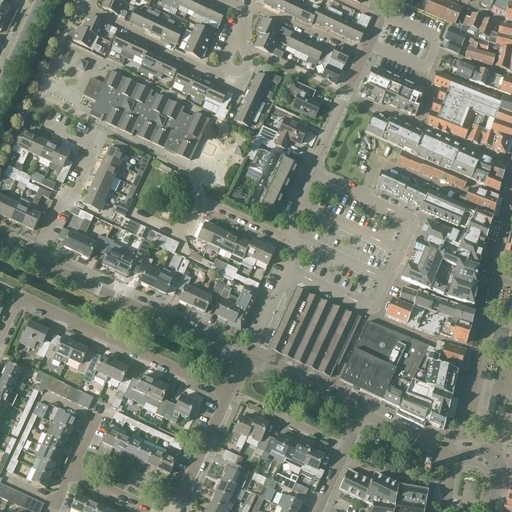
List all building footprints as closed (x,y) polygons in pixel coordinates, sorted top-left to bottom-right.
[(117,0),(106,0),(102,9),(119,17),(119,16),(125,19),(128,14),(121,11),(124,4),(125,4),(117,0)] [(165,6),(171,9),(175,0),(163,0),(162,4),(165,6)] [(179,7),(189,11),(194,0),(175,0),(171,9),(177,12),(179,7)] [(205,3),(198,0),(194,0),(189,11),(194,14),(192,19),(202,23),(210,7),(205,4),(205,3)] [(276,9),(281,11),(286,0),(267,0),(265,5),(276,10),(276,9)] [(285,14),(296,19),(302,7),(292,2),(293,0),(286,0),(281,11),(286,13),(285,14)] [(501,47),(511,49),(511,27),(500,24),(498,35),(491,32),(494,24),(483,19),(473,15),(471,19),(467,18),(463,27),(460,25),(459,27),(456,25),(463,9),(441,0),(429,0),(424,13),(452,25),(450,28),(451,28),(467,36),(479,42),(489,44),(501,48),(501,47)] [(486,11),(491,13),(497,0),(483,0),(481,6),(487,8),(486,11)] [(511,6),(508,6),(508,3),(500,0),(497,0),(491,13),(505,21),(511,22),(511,6)] [(0,17),(4,20),(10,8),(0,3),(0,17)] [(312,25),(313,23),(319,10),(320,9),(314,6),(311,11),(302,7),(296,19),(306,24),(307,23),(312,25)] [(210,7),(202,23),(208,26),(218,31),(226,13),(215,8),(215,9),(210,7)] [(324,27),(329,29),(337,12),(327,8),(325,13),(319,10),(313,23),(324,28),(324,27)] [(141,28),(146,30),(154,13),(148,11),(145,16),(136,11),(130,24),(141,29),(141,28)] [(333,32),(344,37),(350,24),(340,20),(343,15),(337,12),(329,29),(334,31),(333,32)] [(161,39),(161,38),(161,37),(167,26),(166,26),(157,21),(160,16),(154,13),(146,30),(151,33),(150,33),(161,39)] [(350,24),(344,37),(354,42),(355,41),(360,43),(371,19),(361,15),(358,22),(362,24),(359,29),(350,24)] [(115,36),(117,31),(89,17),(83,30),(99,38),(103,30),(115,36)] [(161,37),(161,38),(166,40),(166,41),(177,46),(182,33),(173,28),(175,23),(169,20),(166,26),(167,26),(161,37)] [(257,33),(261,35),(274,41),(274,40),(277,33),(284,36),(286,31),(280,28),(263,20),(257,33)] [(186,32),(184,37),(207,47),(213,34),(196,27),(193,35),(186,32)] [(83,30),(79,28),(73,42),(93,51),(100,54),(100,53),(102,49),(96,46),(99,38),(83,30)] [(447,51),(458,56),(465,41),(467,36),(451,28),(450,29),(448,30),(447,33),(448,35),(445,41),(450,44),(447,51)] [(120,56),(126,59),(134,42),(129,40),(130,39),(119,34),(113,47),(123,51),(120,56)] [(274,41),(261,35),(255,48),(271,55),(281,60),(284,54),(274,50),(278,42),(274,40),(274,41)] [(294,57),(300,60),(308,43),(303,41),(304,40),(293,35),(287,48),(297,52),(294,57)] [(486,53),(477,51),(479,42),(467,36),(465,41),(471,44),(469,48),(466,59),(482,65),(492,67),(495,56),(486,53)] [(207,47),(184,37),(182,42),(188,45),(184,53),(201,60),(207,47)] [(134,57),(144,61),(148,52),(150,49),(139,44),(139,45),(134,42),(126,59),(132,62),(134,57)] [(488,48),(500,51),(501,48),(489,44),(479,42),(477,51),(486,53),(488,48)] [(308,43),(300,60),(306,63),(309,58),(318,62),(320,59),(322,54),(324,50),(313,44),(313,45),(308,43)] [(495,68),(508,71),(509,63),(511,63),(511,53),(511,49),(501,47),(501,48),(500,51),(498,58),(495,68)] [(327,56),(322,54),(320,59),(341,69),(343,65),(345,66),(351,54),(337,48),(334,53),(327,56)] [(146,73),(155,77),(163,60),(158,58),(159,57),(148,52),(144,61),(142,65),(140,70),(146,73)] [(320,59),(318,62),(318,64),(322,66),(325,73),(322,79),(336,85),(341,73),(340,72),(341,69),(320,59)] [(88,64),(80,60),(76,68),(84,72),(88,64)] [(163,60),(155,77),(161,80),(164,75),(173,80),(179,67),(168,62),(168,63),(163,60)] [(456,77),(470,82),(475,70),(467,67),(461,65),(455,62),(453,66),(452,69),(458,71),(456,77)] [(421,102),(425,92),(417,88),(417,86),(382,71),(381,73),(372,69),(367,81),(365,80),(359,95),(382,105),(383,103),(416,117),(422,103),(421,102)] [(470,82),(486,87),(489,75),(480,71),(475,70),(470,82)] [(182,93),(188,96),(196,79),(191,77),(192,76),(181,71),(175,83),(185,88),(182,93)] [(153,93),(124,79),(110,72),(103,85),(91,79),(83,96),(96,102),(90,116),(132,136),(135,131),(138,133),(137,136),(190,162),(210,121),(194,114),(192,119),(182,114),(184,109),(156,96),(154,99),(150,98),(153,93)] [(450,134),(465,140),(471,127),(470,127),(475,114),(511,128),(511,115),(500,111),(503,100),(461,84),(461,82),(437,73),(432,86),(442,89),(437,101),(436,100),(426,125),(434,128),(433,129),(450,136),(450,134)] [(253,87),(251,91),(263,97),(270,82),(279,86),(282,80),(269,74),(266,79),(258,75),(253,86),(253,87)] [(485,88),(503,94),(508,80),(489,74),(489,75),(486,87),(485,88)] [(204,103),(204,102),(211,86),(212,86),(212,85),(201,80),(201,81),(196,79),(188,96),(194,99),(204,103)] [(511,81),(508,80),(503,94),(511,96),(511,81)] [(292,81),(286,95),(297,100),(293,109),(315,119),(322,105),(313,100),(316,93),(292,81)] [(211,86),(204,102),(219,109),(215,117),(224,122),(228,112),(225,111),(229,103),(224,101),(227,93),(217,87),(216,88),(212,86),(211,86)] [(246,102),(244,107),(261,115),(265,105),(260,102),(263,97),(251,91),(250,91),(245,102),(246,102)] [(511,101),(503,99),(503,100),(500,111),(511,115),(511,101)] [(261,115),(244,107),(242,111),(241,111),(239,115),(237,115),(234,121),(248,128),(251,122),(256,124),(261,115)] [(481,144),(493,149),(498,135),(511,139),(511,134),(511,128),(475,114),(470,127),(471,127),(465,140),(466,140),(466,139),(468,140),(468,141),(478,145),(479,143),(482,144),(481,144)] [(450,172),(472,181),(481,160),(460,151),(462,148),(425,132),(424,135),(391,120),(390,122),(375,115),(365,134),(383,141),(397,148),(411,155),(442,169),(450,172)] [(258,137),(264,141),(272,144),(272,145),(285,151),(290,140),(301,145),(308,130),(286,120),(279,135),(263,127),(258,137)] [(23,166),(29,154),(36,138),(24,133),(24,135),(20,133),(14,147),(24,151),(18,164),(23,166)] [(498,135),(493,149),(492,151),(506,155),(511,139),(498,135)] [(262,175),(262,176),(271,157),(259,151),(264,141),(257,137),(246,159),(253,162),(249,169),(262,175)] [(29,154),(40,159),(47,144),(36,138),(29,154)] [(40,159),(51,164),(58,149),(53,146),(53,144),(49,142),(48,144),(47,144),(40,159)] [(234,155),(242,159),(246,151),(238,147),(234,155)] [(63,151),(58,149),(51,164),(49,169),(53,171),(55,166),(62,169),(63,170),(63,169),(66,164),(67,162),(68,162),(73,153),(64,149),(63,151)] [(104,161),(120,168),(128,172),(131,166),(122,162),(125,156),(110,149),(104,161)] [(408,155),(402,152),(397,163),(404,167),(420,173),(463,189),(466,186),(469,181),(446,171),(424,163),(408,156),(408,155)] [(485,187),(489,176),(490,175),(488,175),(491,168),(492,169),(494,164),(494,163),(481,158),(481,160),(472,181),(485,187)] [(275,213),(297,168),(297,167),(284,160),(262,207),(275,213)] [(104,161),(99,172),(114,179),(120,168),(104,161)] [(142,164),(137,176),(142,178),(147,166),(142,164)] [(490,175),(489,176),(502,182),(505,168),(494,164),(492,169),(491,168),(488,175),(490,175)] [(161,166),(159,170),(170,176),(172,171),(161,166)] [(8,167),(6,172),(18,177),(20,173),(8,167)] [(4,176),(16,182),(18,177),(6,172),(4,176)] [(99,172),(94,183),(109,190),(114,179),(99,172)] [(18,177),(30,183),(31,181),(32,178),(20,173),(18,177)] [(34,173),(32,178),(31,181),(41,186),(44,180),(45,178),(34,173)] [(378,188),(396,196),(403,182),(382,173),(375,187),(378,189),(378,188)] [(137,176),(132,187),(136,189),(142,178),(137,176)] [(489,176),(485,187),(499,193),(502,182),(489,176)] [(28,187),(29,185),(30,183),(18,177),(16,182),(28,187)] [(44,180),(41,186),(53,191),(55,186),(44,180)] [(403,182),(396,196),(399,197),(398,199),(419,208),(419,209),(422,210),(423,210),(430,194),(408,184),(403,182)] [(94,183),(89,194),(104,202),(109,190),(94,183)] [(27,189),(37,194),(39,189),(29,185),(28,187),(27,189)] [(132,187),(127,198),(131,201),(136,189),(132,187)] [(39,189),(37,194),(37,195),(42,197),(48,200),(51,195),(39,189)] [(462,196),(459,204),(482,214),(486,202),(497,207),(499,198),(480,190),(478,193),(470,190),(467,198),(462,196)] [(104,202),(89,194),(83,206),(99,213),(104,202)] [(32,204),(22,226),(34,232),(41,216),(34,213),(42,197),(37,195),(32,204)] [(240,197),(237,203),(243,207),(247,200),(240,197)] [(119,202),(117,208),(128,213),(130,207),(128,206),(131,201),(127,198),(124,204),(119,202)] [(11,221),(22,226),(32,204),(21,199),(18,206),(11,221)] [(0,214),(0,215),(11,221),(18,206),(7,200),(0,214)] [(486,202),(482,214),(494,219),(494,218),(497,207),(486,202)] [(128,213),(117,208),(114,213),(125,218),(128,213)] [(63,248),(76,254),(84,237),(90,223),(91,224),(94,218),(81,212),(78,218),(84,221),(77,236),(70,233),(63,248)] [(487,240),(487,239),(467,230),(448,222),(430,215),(427,223),(420,239),(419,239),(413,254),(408,266),(402,279),(416,285),(445,298),(474,307),(477,288),(477,286),(475,285),(475,284),(475,283),(479,266),(479,264),(487,240)] [(120,230),(125,232),(130,222),(125,219),(120,230)] [(136,224),(130,222),(125,232),(131,235),(136,224)] [(131,235),(136,237),(141,227),(136,224),(131,235)] [(198,240),(209,245),(216,230),(205,224),(198,240)] [(136,237),(141,240),(147,229),(141,227),(136,237)] [(141,240),(147,242),(152,232),(147,229),(141,240)] [(209,245),(220,250),(227,235),(216,230),(209,245)] [(147,242),(152,245),(157,234),(152,232),(147,242)] [(152,245),(158,247),(163,237),(157,234),(152,245)] [(227,235),(220,250),(231,255),(239,240),(234,238),(234,236),(230,234),(229,236),(227,235)] [(93,251),(100,254),(106,240),(99,236),(95,245),(88,242),(89,239),(84,237),(76,254),(89,260),(93,251)] [(158,247),(163,250),(168,239),(163,237),(158,247)] [(163,250),(168,252),(173,242),(168,239),(163,250)] [(102,266),(115,272),(123,255),(125,250),(113,245),(114,244),(106,240),(100,254),(106,257),(102,266)] [(231,255),(243,261),(245,257),(251,243),(246,241),(244,243),(239,240),(231,255)] [(254,267),(256,262),(263,246),(252,241),(251,243),(245,257),(243,261),(243,262),(254,267)] [(173,242),(168,252),(174,255),(179,244),(173,242)] [(263,246),(256,262),(268,267),(275,252),(263,246)] [(201,264),(203,260),(203,259),(192,253),(189,259),(201,264)] [(132,269),(138,272),(145,258),(137,254),(133,263),(127,260),(128,257),(123,255),(115,272),(128,278),(132,269)] [(141,284),(154,290),(160,275),(149,270),(153,262),(145,258),(138,272),(145,275),(141,284)] [(163,270),(160,275),(154,290),(166,296),(171,287),(177,290),(183,276),(190,262),(182,259),(174,275),(163,270)] [(201,264),(212,269),(213,267),(214,265),(203,260),(201,264)] [(211,272),(221,277),(224,272),(213,267),(212,269),(211,272)] [(232,282),(233,280),(234,277),(224,272),(221,277),(232,282)] [(233,280),(245,285),(248,280),(236,275),(234,277),(233,280)] [(179,302),(192,308),(199,293),(187,288),(191,280),(183,276),(177,290),(183,293),(179,302)] [(248,280),(245,285),(257,291),(260,285),(248,280)] [(268,349),(382,402),(411,340),(369,320),(298,287),(268,349)] [(224,290),(222,294),(217,305),(222,307),(217,317),(234,325),(233,327),(240,330),(257,294),(245,288),(239,300),(229,296),(231,293),(224,290)] [(403,288),(399,303),(413,308),(444,319),(444,320),(471,329),(471,328),(475,312),(458,307),(434,299),(435,298),(427,296),(427,295),(418,292),(418,293),(403,288)] [(216,308),(217,305),(222,294),(214,290),(211,299),(199,293),(192,308),(205,314),(209,305),(216,308)] [(413,308),(399,303),(392,301),(390,306),(388,306),(387,306),(385,311),(386,312),(387,313),(385,318),(418,331),(434,336),(435,334),(439,335),(467,345),(471,329),(444,320),(444,319),(413,308)] [(44,359),(45,357),(50,344),(44,341),(48,332),(30,324),(26,334),(24,333),(22,336),(23,336),(20,344),(33,350),(34,348),(40,350),(37,356),(44,359)] [(58,348),(50,344),(45,357),(61,365),(62,363),(66,364),(68,360),(75,345),(62,339),(58,348)] [(405,398),(412,382),(429,347),(428,347),(411,340),(382,402),(399,410),(405,398)] [(459,371),(458,371),(449,369),(443,367),(438,366),(444,344),(437,342),(435,350),(434,350),(429,347),(412,382),(452,397),(453,397),(455,385),(458,372),(459,372),(459,371)] [(438,366),(443,367),(449,369),(458,371),(459,369),(461,370),(467,351),(444,344),(438,366)] [(77,372),(85,376),(91,363),(83,360),(87,351),(75,345),(68,360),(80,366),(77,372)] [(106,382),(108,378),(115,363),(102,357),(98,367),(91,363),(85,376),(93,380),(94,377),(106,382)] [(128,369),(115,363),(108,378),(121,384),(117,391),(125,395),(131,382),(123,378),(128,369)] [(9,365),(3,376),(21,385),(27,373),(9,365)] [(36,380),(42,383),(47,385),(50,378),(39,373),(36,380)] [(3,376),(0,383),(0,388),(12,394),(15,388),(23,392),(25,387),(21,385),(3,376)] [(138,397),(146,401),(155,382),(143,376),(138,385),(131,382),(125,395),(136,400),(138,397)] [(50,378),(47,385),(44,390),(50,393),(55,381),(50,378)] [(61,384),(55,381),(50,393),(56,395),(61,384)] [(155,415),(163,418),(170,404),(162,400),(168,388),(155,382),(146,401),(145,404),(158,410),(155,415)] [(428,413),(424,423),(444,431),(448,416),(447,416),(448,413),(449,413),(452,397),(412,382),(405,398),(430,407),(428,413)] [(42,383),(38,392),(39,393),(42,394),(44,390),(47,385),(42,383)] [(66,386),(61,384),(56,395),(61,398),(66,386)] [(72,389),(66,386),(61,398),(66,400),(72,389)] [(0,402),(7,405),(12,408),(18,397),(12,394),(0,388),(0,402)] [(77,391),(72,389),(66,400),(72,403),(77,391)] [(34,391),(29,402),(33,404),(39,393),(38,392),(34,391)] [(83,394),(77,391),(72,403),(77,405),(83,394)] [(88,396),(83,394),(77,405),(83,408),(88,396)] [(93,399),(88,396),(83,408),(88,410),(93,399)] [(170,404),(163,418),(176,424),(180,415),(188,419),(195,403),(181,397),(177,407),(170,404)] [(116,398),(112,407),(118,410),(122,401),(116,398)] [(118,410),(124,413),(129,401),(124,398),(118,410)] [(399,410),(424,423),(428,413),(430,407),(405,398),(399,410)] [(29,402),(24,413),(28,415),(33,404),(29,402)] [(33,415),(37,417),(43,420),(48,408),(38,403),(33,415)] [(59,410),(52,424),(72,433),(74,428),(76,428),(78,424),(77,423),(77,421),(63,415),(64,412),(59,410)] [(24,413),(19,424),(23,426),(28,415),(24,413)] [(125,425),(126,423),(128,419),(116,413),(113,420),(125,425)] [(33,415),(27,426),(32,428),(37,417),(33,415)] [(241,450),(247,439),(256,419),(254,423),(241,418),(234,433),(241,436),(236,448),(241,450)] [(126,423),(137,428),(139,424),(128,419),(126,423)] [(261,458),(264,452),(270,438),(264,435),(269,425),(256,419),(247,439),(247,438),(259,444),(254,454),(261,458)] [(23,426),(19,424),(13,436),(18,438),(23,426)] [(47,435),(67,444),(72,433),(52,424),(47,435)] [(137,428),(148,434),(150,429),(139,424),(137,428)] [(27,426),(22,437),(27,440),(32,428),(27,426)] [(148,434),(159,439),(161,434),(150,429),(148,434)] [(102,444),(113,449),(120,435),(108,430),(102,444)] [(125,454),(131,440),(124,437),(125,433),(121,432),(120,435),(113,449),(118,451),(118,454),(122,455),(124,454),(125,454)] [(159,439),(170,444),(172,440),(161,434),(159,439)] [(61,455),(67,444),(47,435),(42,447),(61,455)] [(283,462),(285,458),(290,447),(292,442),(291,441),(291,439),(285,436),(284,438),(279,435),(277,441),(270,438),(264,452),(270,456),(283,462)] [(22,437),(17,449),(22,451),(27,440),(22,437)] [(135,459),(136,459),(142,446),(131,440),(125,454),(129,456),(129,458),(133,461),(135,459)] [(172,440),(170,444),(169,446),(181,451),(184,445),(172,440)] [(304,466),(313,446),(301,440),(296,450),(290,447),(285,458),(283,462),(302,471),(304,466)] [(10,442),(5,454),(10,456),(15,444),(10,442)] [(146,464),(147,465),(154,451),(142,446),(136,459),(141,462),(141,464),(145,466),(146,464)] [(313,446),(304,466),(302,471),(321,480),(325,472),(318,469),(324,457),(311,451),(314,446),(313,446)] [(34,457),(42,460),(56,467),(61,455),(42,447),(39,454),(36,453),(34,457)] [(17,449),(12,460),(16,462),(22,451),(17,449)] [(147,465),(158,470),(165,456),(154,451),(147,465)] [(222,458),(235,464),(238,457),(225,451),(222,458)] [(5,454),(0,464),(0,465),(4,467),(10,456),(5,454)] [(165,456),(158,470),(170,475),(176,461),(165,456)] [(238,457),(235,464),(239,467),(243,459),(238,457)] [(16,462),(12,460),(6,471),(13,474),(18,463),(16,462)] [(42,460),(37,472),(51,478),(56,467),(42,460)] [(223,481),(237,487),(241,489),(242,490),(249,474),(233,466),(231,471),(228,469),(226,474),(224,474),(222,478),(224,479),(223,481)] [(51,478),(37,472),(31,469),(26,481),(45,490),(51,478)] [(338,492),(362,503),(372,482),(348,471),(338,492)] [(266,479),(255,474),(251,481),(262,486),(266,479)] [(276,484),(292,492),(295,484),(296,484),(277,475),(273,483),(276,484)] [(362,503),(372,508),(374,497),(396,501),(399,486),(375,475),(372,482),(362,503)] [(262,486),(264,487),(269,489),(273,491),(276,484),(273,483),(268,480),(266,479),(262,486)] [(218,491),(218,492),(232,499),(235,500),(241,489),(237,487),(223,481),(220,486),(219,485),(216,490),(218,491)] [(295,484),(292,492),(305,497),(308,490),(295,484)] [(371,511),(424,511),(425,511),(429,491),(399,486),(396,501),(374,497),(372,508),(371,511)] [(1,499),(6,501),(11,490),(6,487),(1,499)] [(264,487),(259,498),(264,500),(269,489),(264,487)] [(503,511),(511,511),(511,487),(510,487),(503,511)] [(6,501),(11,504),(17,492),(11,490),(6,501)] [(11,504),(17,506),(22,495),(17,492),(11,504)] [(226,510),(229,503),(233,505),(235,500),(232,499),(218,492),(215,497),(213,497),(211,502),(213,503),(212,503),(226,510)] [(251,494),(246,505),(251,508),(256,496),(251,494)] [(17,506),(22,509),(27,497),(22,495),(17,506)] [(277,507),(283,509),(288,511),(298,511),(302,504),(283,495),(277,507)] [(71,510),(74,511),(83,511),(89,501),(77,496),(71,510)] [(22,509),(28,511),(33,500),(27,497),(22,509)] [(259,498),(254,509),(259,511),(264,500),(259,498)] [(28,511),(29,511),(33,511),(38,502),(33,500),(28,511)] [(97,511),(100,507),(95,504),(95,502),(91,500),(90,502),(89,501),(83,511),(97,511)] [(38,502),(33,511),(40,511),(44,505),(38,502)] [(225,511),(226,510),(212,503),(210,508),(208,508),(206,511),(225,511)]
